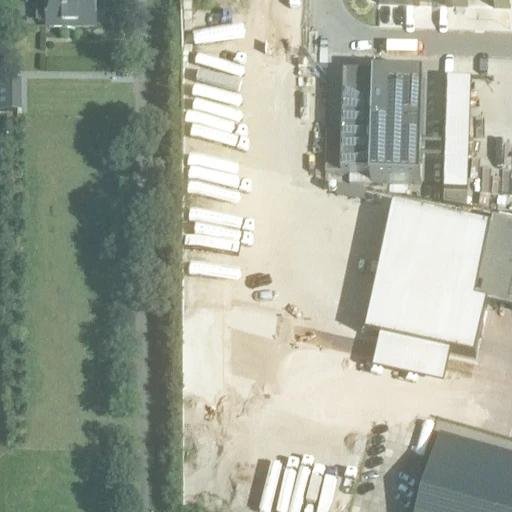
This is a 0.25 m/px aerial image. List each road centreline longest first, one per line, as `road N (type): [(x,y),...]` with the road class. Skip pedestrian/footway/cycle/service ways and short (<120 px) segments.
road 1 (unknown): [(511,429),(326,413),(304,377),(311,343),(331,311),(369,301)]
road 2 (unclassified): [(323,36),(511,43)]
road 3 (unknown): [(511,347),(369,301)]
